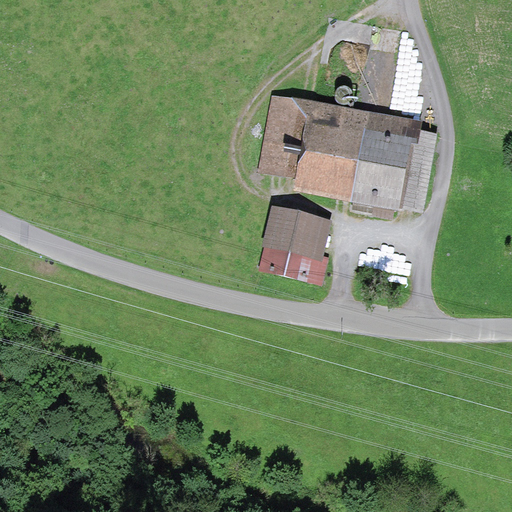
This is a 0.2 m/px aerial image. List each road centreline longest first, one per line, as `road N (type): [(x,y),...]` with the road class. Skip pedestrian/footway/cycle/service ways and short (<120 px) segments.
road 1 (unclassified): [(511,327),(334,319),(148,281),(0,223)]
road 2 (track): [(418,328),(448,138),(413,0)]
